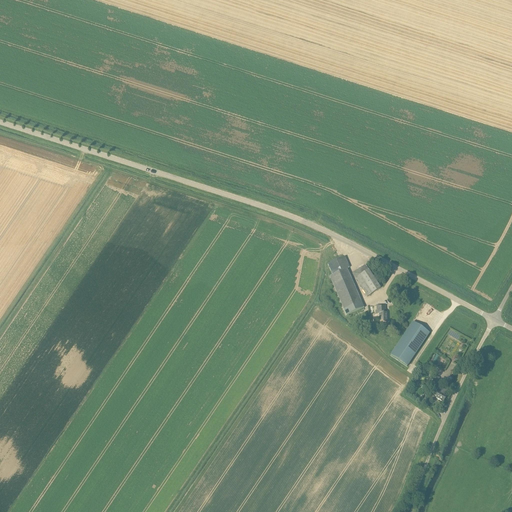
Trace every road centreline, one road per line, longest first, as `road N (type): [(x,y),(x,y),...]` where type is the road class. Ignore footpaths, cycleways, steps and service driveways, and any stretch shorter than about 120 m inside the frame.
road 1 (unclassified): [(493,319),(268,208),(0,123)]
road 2 (unclassified): [(405,511),(493,319)]
